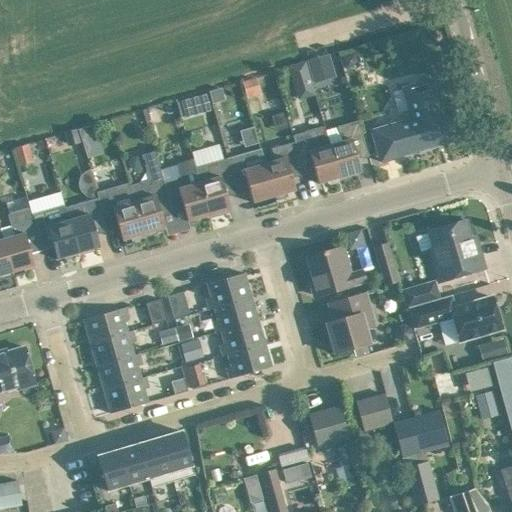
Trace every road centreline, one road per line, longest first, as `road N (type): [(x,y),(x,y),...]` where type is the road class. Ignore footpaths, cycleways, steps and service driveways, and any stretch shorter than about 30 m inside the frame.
road 1 (residential): [(265,235),(497,170)]
road 2 (residential): [(44,300),(265,235)]
road 3 (residential): [(305,380),(87,444)]
road 4 (tertiary): [(497,170),(452,0)]
road 5 (residential): [(265,235),(305,380)]
road 6 (residential): [(87,444),(44,300)]
